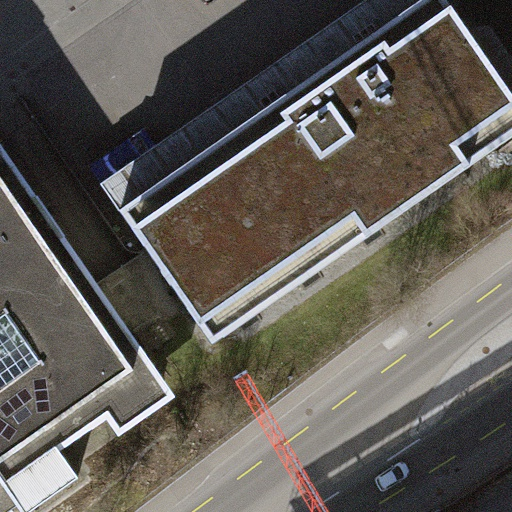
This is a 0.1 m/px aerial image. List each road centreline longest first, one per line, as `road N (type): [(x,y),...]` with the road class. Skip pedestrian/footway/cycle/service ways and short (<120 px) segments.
road 1 (primary): [(511,293),(445,343),(270,511)]
road 2 (primary): [(297,511),(435,450),(511,400)]
